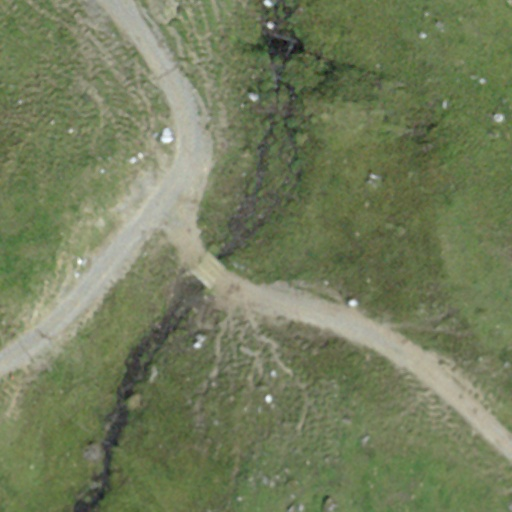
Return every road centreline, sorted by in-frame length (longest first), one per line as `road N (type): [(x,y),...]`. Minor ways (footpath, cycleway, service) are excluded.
road 1 (track): [(159,215),(225,283),(374,338),(511,446)]
road 2 (track): [(159,215),(188,143),(185,107),(111,0)]
road 3 (track): [(0,364),(79,303),(159,215)]
